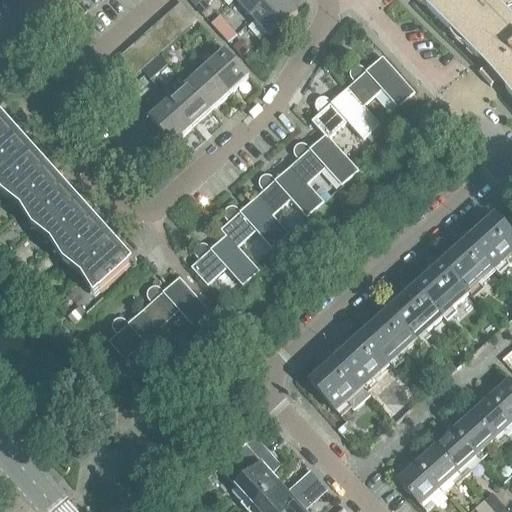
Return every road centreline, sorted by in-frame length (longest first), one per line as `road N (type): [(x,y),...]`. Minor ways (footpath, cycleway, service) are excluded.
road 1 (residential): [(376,511),(266,389),(511,164)]
road 2 (residential): [(28,103),(121,202),(155,209),(278,103),(331,0)]
road 3 (residential): [(28,103),(145,0)]
